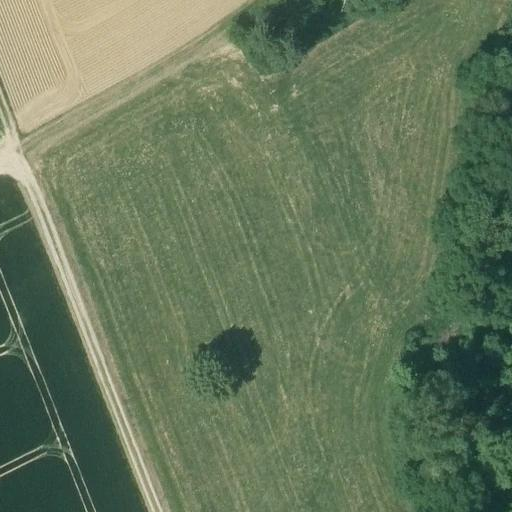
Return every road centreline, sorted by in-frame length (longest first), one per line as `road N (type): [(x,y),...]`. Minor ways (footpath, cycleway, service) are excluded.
road 1 (track): [(157,511),(0,99)]
road 2 (track): [(263,0),(19,150)]
